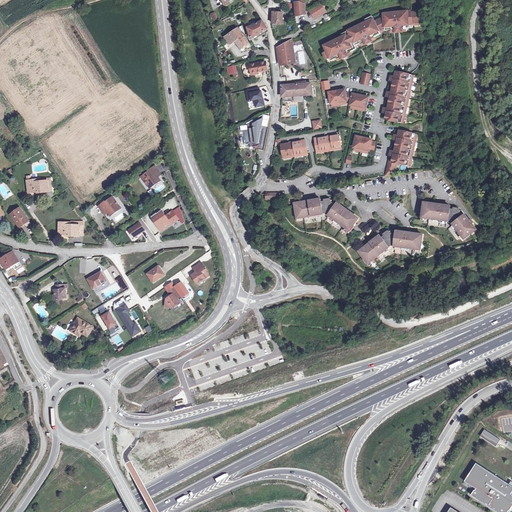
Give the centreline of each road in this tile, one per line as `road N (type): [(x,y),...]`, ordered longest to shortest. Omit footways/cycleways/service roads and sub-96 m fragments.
road 1 (motorway): [(511,316),(110,511)]
road 2 (motorway): [(511,313),(391,359),(173,422),(130,424),(111,411)]
road 3 (motorway): [(152,511),(511,336)]
road 4 (secondary): [(161,0),(184,148),(232,254),(229,300)]
road 5 (motorway): [(372,511),(349,479),(360,434),(396,404),(511,345)]
road 6 (residential): [(285,292),(232,211),(263,173),(275,67)]
road 7 (motorway): [(177,511),(281,471),(328,484),(351,511)]
road 8 (track): [(330,291),(413,323),(511,287)]
road 9 (residential): [(316,170),(381,165),(380,91)]
road 10 (track): [(32,387),(43,449),(3,511)]
road 11 (residential): [(68,252),(201,236)]
road 12 (residential): [(45,348),(19,294),(68,252)]
road 13 (secondary): [(429,464),(468,405),(511,382)]
